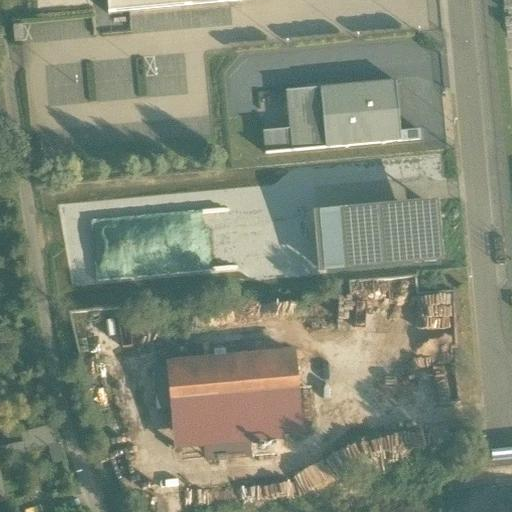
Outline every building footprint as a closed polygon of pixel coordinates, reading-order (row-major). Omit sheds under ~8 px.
[(229,5),(236,0),(106,0),(108,16),(191,8),(190,0),(216,0),(217,6),(229,5)] [(190,0),(191,8),(217,6),(216,0),(190,0)] [(263,133),(265,155),(401,143),(400,134),(395,83),(285,93),(289,131),(263,133)] [(400,134),(401,143),(420,141),(419,132),(400,134)] [(315,222),(320,271),(441,260),(436,211),(315,222)] [(171,418),(173,451),(206,448),(249,444),(272,442),(298,439),(291,358),(170,369),(174,417),(171,418)] [(56,425),(18,435),(23,454),(24,458),(62,448),(56,425)] [(0,460),(23,454),(18,435),(0,439),(0,460)] [(272,442),(249,444),(251,459),(274,457),(272,442)] [(249,444),(206,448),(208,462),(251,459),(249,444)]
